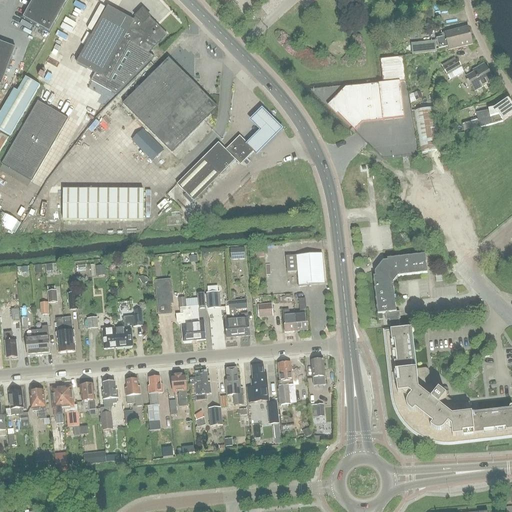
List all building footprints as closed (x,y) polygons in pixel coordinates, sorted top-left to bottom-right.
[(33,0),(23,19),(49,33),(67,0),(33,0)] [(108,8),(76,64),(95,74),(91,80),(91,81),(116,96),(154,57),(149,54),(167,35),(156,24),(142,10),(132,21),(115,12),(108,8)] [(433,10),(419,13),(422,26),(435,23),(433,10)] [(436,39),(438,50),(448,48),(449,51),(472,45),(468,28),(445,34),(445,37),(436,39)] [(412,55),(437,52),(435,41),(421,43),(421,41),(411,42),(412,44),(411,44),(412,55)] [(15,49),(0,43),(0,86),(1,87),(15,49)] [(354,131),(356,129),(353,126),(360,119),(382,116),(383,121),(404,118),(400,83),(405,82),(402,58),(380,61),(383,85),(345,89),(329,105),(354,131)] [(169,60),(123,105),(172,154),(211,115),(185,90),(192,83),(169,60)] [(441,67),(449,81),(464,73),(457,60),(452,63),(451,61),(441,67)] [(473,71),(474,73),(467,78),(475,92),(493,81),(484,65),(473,71)] [(0,131),(10,137),(40,87),(26,78),(17,92),(14,90),(0,114),(0,131)] [(423,100),(420,92),(412,95),(415,102),(423,100)] [(502,122),(504,122),(511,115),(511,106),(511,104),(511,103),(510,101),(508,101),(508,100),(494,110),(476,114),(477,118),(470,120),(471,122),(462,125),(464,132),(480,128),(502,122)] [(38,102),(1,165),(32,183),(68,119),(38,102)] [(435,108),(413,112),(420,154),(442,151),(435,108)] [(143,131),(132,142),(153,162),(164,151),(143,131)] [(0,132),(0,151),(9,137),(0,132)] [(225,151),(235,161),(240,166),(254,152),(239,137),(225,151)] [(218,144),(176,185),(186,194),(212,168),(219,176),(235,161),(225,151),(218,144)] [(281,172),(257,179),(265,201),(288,193),(281,172)] [(143,191),(90,191),(63,191),(63,221),(143,222),(143,191)] [(186,195),(183,197),(191,205),(193,202),(186,195)] [(244,249),(230,250),(231,261),(245,260),(244,249)] [(299,287),(324,285),(322,254),(297,256),(299,287)] [(399,312),(396,313),(393,284),(398,277),(427,274),(425,255),(387,260),(387,262),(383,262),(375,272),(375,277),(373,277),(378,315),(379,321),(383,320),(382,315),(385,314),(386,321),(389,321),(391,331),(385,332),(392,396),(393,401),(396,411),(398,415),(403,423),(406,426),(413,433),(423,439),(428,441),(434,443),(441,445),(455,444),(511,437),(511,410),(472,415),(471,407),(471,405),(470,404),(469,403),(467,403),(455,404),(446,398),(448,396),(448,393),(444,389),(440,390),(439,392),(431,385),(429,374),(429,372),(428,371),(427,370),(425,369),(416,370),(412,333),(413,333),(414,332),(414,331),(414,330),(413,329),(412,329),(411,329),(400,330),(399,320),(400,320),(399,312)] [(104,266),(96,267),(97,276),(105,276),(104,266)] [(434,272),(435,273),(436,282),(444,281),(442,271),(434,272)] [(165,284),(155,285),(157,305),(170,304),(168,292),(165,292),(165,284)] [(56,291),(49,292),(48,292),(49,304),(57,303),(56,291)] [(220,292),(206,293),(207,310),(221,309),(220,292)] [(75,294),(68,295),(69,309),(76,308),(75,294)] [(204,294),(197,294),(198,310),(206,310),(204,294)] [(246,300),(236,301),(237,311),(247,310),(246,300)] [(299,300),(300,309),(300,313),(294,314),(296,332),(308,331),(305,300),(299,300)] [(235,311),(237,311),(236,301),(228,302),(229,308),(226,308),(226,316),(224,316),(226,339),(238,338),(236,319),(235,311)] [(48,303),(41,304),(42,316),(49,315),(48,303)] [(272,304),(257,305),(258,318),(273,317),(272,304)] [(191,309),(186,310),(186,308),(179,309),(180,315),(176,315),(177,323),(179,325),(181,325),(183,343),(194,342),(191,309)] [(198,309),(191,309),(194,342),(206,341),(204,322),(199,322),(198,309)] [(125,328),(114,329),(116,349),(133,348),(131,328),(143,327),(141,310),(134,311),(134,317),(124,318),(125,328)] [(296,332),(294,314),(289,314),(289,310),(283,311),(285,334),(296,332)] [(236,319),(238,338),(250,337),(248,314),(241,315),(241,318),(236,319)] [(71,318),(64,319),(67,354),(75,353),(74,343),(75,343),(75,336),(74,336),(73,331),(72,331),(71,318)] [(97,318),(87,319),(88,330),(98,330),(97,318)] [(67,354),(64,319),(56,319),(57,333),(56,333),(58,355),(67,354)] [(37,331),(39,356),(51,355),(48,327),(42,327),(42,331),(37,331)] [(116,349),(114,329),(102,330),(104,350),(116,349)] [(39,356),(37,331),(32,332),(33,339),(26,339),(28,357),(39,356)] [(4,333),(5,342),(6,359),(17,358),(17,350),(18,349),(17,341),(13,342),(12,333),(4,333)] [(315,386),(320,386),(325,385),(325,378),(323,360),(311,361),(312,378),(315,378),(315,386)] [(279,387),(278,387),(281,406),(291,405),(289,386),(293,386),(290,363),(278,365),(280,383),(278,383),(279,387)] [(252,389),(247,389),(248,403),(269,401),(267,379),(264,379),(263,367),(252,368),(253,380),(251,381),(252,389)] [(227,381),(225,381),(226,397),(233,396),(234,406),(243,405),(242,395),(243,395),(243,389),(241,389),(240,380),(238,380),(237,369),(226,370),(227,381)] [(211,396),(210,382),(207,383),(207,373),(196,374),(197,384),(195,384),(196,402),(207,401),(206,396),(211,396)] [(173,377),(172,377),(173,393),(179,393),(179,395),(178,396),(179,408),(188,407),(186,392),(185,375),(179,376),(178,375),(174,376),(173,377)] [(160,422),(158,406),(159,406),(158,394),(163,394),(164,394),(163,385),(161,385),(160,378),(156,379),(155,377),(151,378),(150,379),(149,379),(150,387),(148,387),(149,395),(150,406),(147,407),(149,423),(151,423),(160,422)] [(126,398),(126,397),(127,405),(136,405),(136,408),(142,407),(141,396),(140,396),(140,387),(138,387),(137,381),(133,381),(132,380),(129,380),(128,381),(126,381),(127,389),(125,389),(126,398)] [(103,384),(104,392),(102,392),(103,401),(104,401),(105,409),(100,409),(101,414),(100,414),(102,431),(113,430),(111,413),(110,413),(112,408),(113,408),(113,405),(116,404),(116,400),(118,399),(117,390),(115,391),(115,383),(110,383),(109,382),(106,383),(105,384),(103,384)] [(82,386),(80,386),(81,395),(80,397),(80,399),(82,400),(82,402),(88,402),(89,411),(96,411),(93,385),(87,386),(86,385),(84,385),(82,386)] [(60,388),(62,411),(65,410),(65,414),(66,414),(67,428),(79,427),(78,419),(76,419),(76,417),(77,417),(76,407),(73,407),(71,387),(60,388)] [(63,417),(62,411),(60,388),(52,389),(54,411),(53,411),(54,418),(63,417)] [(32,392),(30,392),(31,409),(38,408),(39,420),(46,419),(43,391),(36,392),(35,390),(33,390),(32,392)] [(11,408),(11,410),(11,416),(20,416),(24,415),(23,414),(23,409),(21,392),(9,393),(10,404),(9,405),(10,407),(11,408)] [(276,403),(267,404),(269,419),(278,418),(276,403)] [(323,405),(312,406),(312,419),(324,418),(323,405)] [(221,408),(208,410),(210,428),(223,427),(221,408)] [(133,411),(124,412),(125,425),(134,424),(133,411)] [(205,425),(204,418),(196,422),(198,428),(205,425)] [(28,420),(20,421),(21,431),(29,430),(28,420)] [(55,428),(54,447),(62,447),(63,428),(55,428)] [(302,432),(305,439),(312,435),(309,429),(302,432)] [(172,448),(162,449),(163,458),(173,457),(172,448)] [(94,454),(83,455),(85,467),(95,466),(94,454)] [(44,457),(35,458),(36,470),(50,468),(49,459),(44,460),(44,457)]
